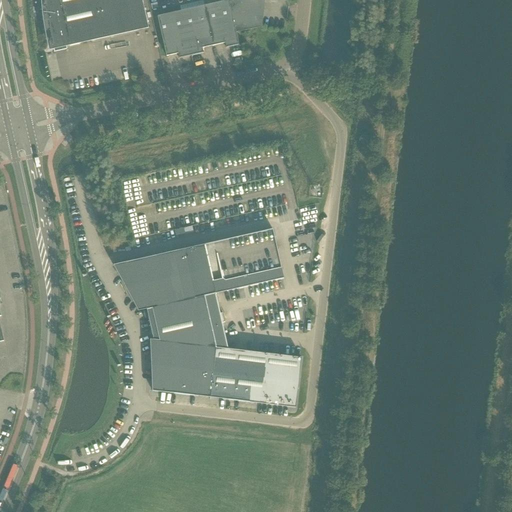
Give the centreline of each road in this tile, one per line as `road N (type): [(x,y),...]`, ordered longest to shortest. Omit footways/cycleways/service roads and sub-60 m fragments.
road 1 (track): [(398,0),(339,511)]
road 2 (unclassified): [(79,116),(266,84),(294,60),(303,0)]
road 3 (tertiary): [(45,390),(55,362),(57,303),(30,136)]
road 4 (tertiary): [(10,140),(39,275),(45,390)]
road 5 (unknown): [(138,222),(132,196),(139,191),(273,162),(287,170),(291,188)]
road 6 (unknown): [(295,296),(240,307),(242,336),(318,344)]
road 7 (unknown): [(138,222),(291,188)]
road 8 (unknown): [(277,222),(148,255)]
road 9 (tertiary): [(0,511),(45,390)]
